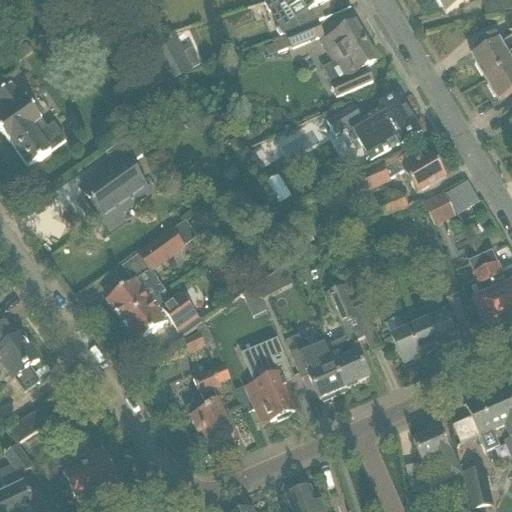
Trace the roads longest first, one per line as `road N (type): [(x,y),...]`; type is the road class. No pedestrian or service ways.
road 1 (residential): [(186,499),(0,232)]
road 2 (residential): [(511,225),(378,0)]
road 3 (residential): [(186,499),(351,428)]
road 4 (residential): [(351,428),(511,360)]
